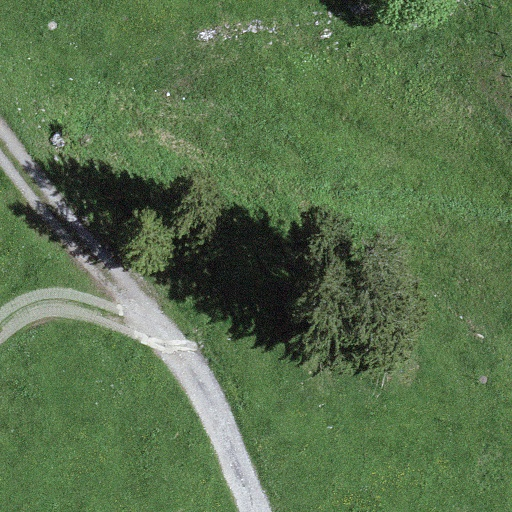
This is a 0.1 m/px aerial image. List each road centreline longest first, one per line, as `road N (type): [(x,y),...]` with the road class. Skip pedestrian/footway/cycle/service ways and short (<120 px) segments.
road 1 (track): [(0,149),(149,326)]
road 2 (track): [(149,326),(207,411),(251,511)]
road 3 (track): [(0,335),(16,318),(77,305),(149,326)]
